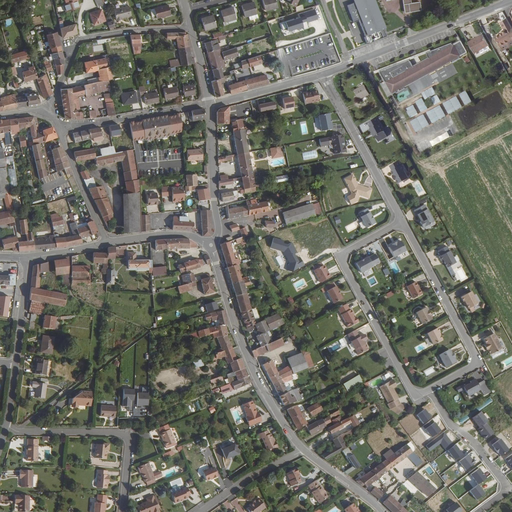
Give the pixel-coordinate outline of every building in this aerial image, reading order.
[(63,0),(65,3),(63,4),(65,11),(72,9),(79,7),(77,0),(63,0)] [(275,0),(262,0),(263,0),(265,10),(277,6),(275,0)] [(354,1),(345,4),(352,21),(357,19),(364,36),(363,36),(366,43),(386,35),(371,0),(366,0),(356,4),(354,1)] [(385,0),(385,2),(396,0),(401,0),(404,13),(408,12),(409,13),(420,12),(419,3),(410,4),(409,0),(385,0)] [(247,4),(247,3),(242,4),(245,16),(257,12),(254,2),(247,4)] [(134,15),(131,5),(113,10),(117,21),(121,20),(121,19),(134,15)] [(170,15),(168,5),(162,6),(157,7),(150,9),(152,16),(155,16),(156,18),(170,15)] [(228,9),(228,10),(221,12),(224,22),(236,18),(233,7),(228,9)] [(105,20),(100,9),(90,13),(95,24),(105,20)] [(299,17),(280,23),(282,30),(287,28),(287,31),(302,26),(303,29),(308,28),(306,22),(317,18),(314,9),(298,14),(299,17)] [(116,30),(116,29),(108,13),(104,14),(108,24),(109,29),(110,28),(111,30),(116,30)] [(206,18),(205,17),(201,18),(204,30),(216,26),(213,16),(206,18)] [(501,24),(506,32),(497,37),(504,50),(511,45),(511,28),(508,20),(501,24)] [(64,38),(80,34),(77,24),(61,28),(64,38)] [(49,48),(51,48),(52,53),(62,51),(57,32),(55,32),(54,28),(47,30),(48,34),(46,35),(49,48)] [(174,39),(176,39),(176,43),(188,41),(186,35),(184,35),(184,33),(173,33),(174,39)] [(488,44),(483,34),(476,39),(476,40),(470,44),(474,51),(488,44)] [(140,46),(139,35),(130,35),(132,47),(134,47),(140,46)] [(206,52),(219,48),(217,41),(216,39),(204,43),(206,52)] [(381,82),(388,95),(391,93),(396,90),(397,91),(405,87),(404,86),(408,84),(404,76),(408,74),(408,75),(409,76),(409,77),(410,77),(411,77),(412,76),(415,70),(423,66),(427,73),(451,60),(452,61),(460,57),(459,55),(467,51),(462,40),(455,44),(454,42),(427,52),(430,57),(414,66),(410,59),(380,70),(385,80),(381,82)] [(177,48),(177,50),(180,66),(194,63),(193,58),(191,58),(188,46),(177,48)] [(209,61),(221,58),(220,52),(219,48),(206,52),(209,61)] [(238,57),(235,48),(221,52),(223,60),(231,58),(232,59),(238,57)] [(29,50),(10,56),(12,63),(26,59),(26,60),(30,60),(31,65),(33,64),(29,50)] [(63,56),(62,51),(52,53),(50,54),(50,56),(49,57),(50,60),(54,59),(63,56)] [(259,55),(239,62),(241,68),(241,69),(261,63),(261,60),(259,55)] [(63,73),(63,57),(63,56),(54,59),(54,61),(52,61),(54,66),(55,66),(58,77),(60,76),(61,73),(63,73)] [(105,58),(83,63),(85,73),(101,70),(107,68),(105,58)] [(221,58),(209,61),(211,70),(219,68),(220,69),(222,69),(221,66),(224,66),(221,58)] [(239,62),(233,63),(235,70),(241,68),(239,62)] [(29,70),(22,73),(24,81),(37,77),(34,66),(28,68),(29,70)] [(427,73),(423,66),(415,70),(412,76),(411,77),(410,77),(409,77),(409,76),(408,75),(408,74),(404,76),(408,84),(427,73)] [(111,76),(109,67),(107,68),(101,70),(102,77),(111,76)] [(214,80),(222,77),(220,69),(219,68),(211,70),(214,80)] [(45,74),(39,77),(37,78),(36,78),(43,98),(52,93),(45,74)] [(265,75),(227,86),(230,93),(230,94),(268,84),(265,75)] [(222,77),(214,80),(210,81),(215,98),(223,95),(220,83),(223,82),(222,78),(226,77),(226,76),(222,77)] [(85,85),(68,88),(62,89),(60,92),(63,113),(74,112),(77,112),(76,109),(74,109),(73,104),(78,103),(77,95),(85,94),(86,98),(90,97),(89,94),(103,91),(103,94),(110,93),(108,80),(103,81),(85,85)] [(359,98),(369,93),(365,84),(355,90),(359,98)] [(184,96),(195,94),(193,85),(182,87),(184,96)] [(178,96),(176,87),(162,90),(164,99),(178,96)] [(317,90),(303,93),(305,103),(319,101),(317,90)] [(120,95),(123,105),(131,103),(136,102),(134,93),(134,92),(120,95)] [(27,106),(27,107),(28,107),(26,97),(25,97),(25,94),(22,94),(22,97),(19,97),(19,93),(14,93),(15,94),(17,108),(27,106)] [(156,93),(143,95),(145,104),(158,102),(156,93)] [(17,108),(15,94),(0,98),(4,110),(17,108)] [(27,94),(25,94),(25,97),(26,97),(28,107),(40,105),(37,94),(27,94)] [(114,115),(111,96),(104,97),(105,104),(106,104),(107,110),(106,110),(108,117),(115,116),(114,115)] [(283,98),(285,108),(294,106),(292,96),(283,98)] [(275,101),(259,104),(261,111),(276,108),(275,101)] [(248,115),(245,102),(235,104),(239,118),(248,115)] [(228,113),(231,112),(230,106),(219,109),(216,113),(217,124),(228,124),(228,113)] [(204,120),(202,109),(188,112),(189,118),(192,118),(192,122),(204,120)] [(179,113),(161,117),(164,137),(181,134),(179,113)] [(332,129),(329,113),(318,115),(321,131),(332,129)] [(29,143),(29,146),(31,146),(38,143),(36,134),(34,126),(34,124),(32,117),(26,118),(28,127),(29,127),(29,129),(30,133),(29,133),(29,135),(30,135),(32,142),(29,143)] [(164,137),(161,117),(145,120),(149,141),(164,137)] [(377,117),(368,121),(372,127),(371,128),(373,133),(374,132),(376,135),(379,140),(388,136),(377,117)] [(19,129),(28,127),(26,118),(16,119),(18,133),(20,132),(19,129)] [(16,119),(8,121),(10,135),(19,134),(18,133),(16,119)] [(231,121),(232,131),(244,129),(255,127),(255,125),(243,128),(241,119),(231,121)] [(149,141),(145,120),(132,122),(133,131),(130,131),(131,137),(132,142),(144,140),(145,141),(149,141)] [(10,135),(8,121),(0,121),(0,134),(4,134),(5,142),(2,143),(3,145),(12,144),(10,135)] [(35,162),(42,160),(38,144),(44,142),(45,142),(56,138),(52,128),(42,132),(40,133),(39,133),(36,134),(38,143),(31,146),(35,162)] [(99,129),(88,131),(90,139),(92,139),(93,142),(102,140),(99,129)] [(237,154),(248,152),(244,129),(232,131),(237,154)] [(90,139),(88,131),(72,133),(74,143),(90,139)] [(344,140),(343,134),(331,136),(332,140),(328,141),(327,137),(319,138),(320,146),(329,144),(329,146),(332,148),(334,148),(335,154),(346,152),(345,146),(344,146),(343,140),(344,140)] [(115,142),(98,146),(100,156),(117,153),(115,142)] [(95,157),(100,156),(98,146),(98,144),(92,146),(92,149),(95,157)] [(60,146),(56,147),(64,169),(70,166),(60,146)] [(269,148),(272,162),(277,162),(283,161),(280,146),(269,148)] [(50,161),(54,160),(57,172),(64,169),(56,147),(48,150),(50,161)] [(123,189),(120,189),(121,196),(139,193),(139,180),(135,180),(135,173),(134,164),(132,154),(133,154),(133,150),(117,153),(100,156),(95,157),(92,149),(73,153),(75,162),(76,162),(93,159),(94,166),(121,161),(125,187),(122,187),(123,189)] [(200,150),(185,152),(186,162),(196,161),(201,160),(200,150)] [(303,153),(304,159),(317,157),(316,150),(303,153)] [(241,177),(252,175),(248,152),(237,154),(240,171),(241,177)] [(33,187),(28,157),(24,158),(29,188),(33,187)] [(25,178),(22,159),(16,160),(19,179),(25,178)] [(42,160),(35,162),(39,179),(47,176),(47,169),(44,170),(42,160)] [(391,170),(398,183),(403,181),(405,181),(407,180),(408,178),(409,177),(405,170),(405,168),(403,164),(402,164),(399,160),(390,165),(392,170),(391,170)] [(0,197),(5,197),(10,196),(10,192),(5,193),(4,192),(9,192),(5,168),(0,168),(0,197)] [(283,169),(279,170),(259,174),(260,178),(284,173),(283,169)] [(87,189),(88,189),(106,227),(109,225),(107,221),(113,218),(111,213),(100,185),(94,186),(91,178),(89,179),(85,171),(80,172),(79,172),(87,189)] [(237,188),(237,190),(243,189),(255,187),(252,175),(241,177),(243,187),(237,188)] [(196,186),(195,176),(185,176),(186,188),(184,188),(185,192),(193,191),(196,190),(196,186)] [(360,197),(369,200),(372,189),(359,186),(354,176),(344,181),(351,194),(350,196),(348,198),(352,206),(358,203),(360,197)] [(222,185),(231,183),(231,179),(226,180),(218,181),(219,187),(222,187),(222,185)] [(180,201),(183,201),(182,187),(161,189),(161,197),(172,196),(172,203),(177,202),(176,201),(180,201)] [(209,200),(207,189),(196,190),(198,202),(209,200)] [(237,195),(236,191),(220,194),(222,201),(233,199),(233,196),(237,195)] [(121,196),(122,235),(139,233),(139,217),(139,193),(121,196)] [(153,205),(157,205),(156,194),(146,194),(147,205),(153,204),(153,205)] [(69,213),(65,199),(59,200),(62,215),(69,213)] [(247,206),(248,215),(254,214),(268,211),(266,201),(256,203),(255,199),(246,202),(247,206)] [(424,204),(415,210),(421,221),(420,221),(423,227),(433,222),(424,204)] [(221,220),(229,218),(228,210),(228,205),(222,206),(222,208),(217,209),(218,220),(221,220)] [(305,220),(316,216),(312,205),(301,208),(305,220)] [(248,215),(247,206),(238,208),(228,210),(229,218),(246,216),(248,215)] [(8,212),(0,213),(0,225),(10,223),(10,227),(15,226),(15,222),(12,208),(7,209),(8,212)] [(287,226),(305,220),(301,208),(283,214),(287,226)] [(369,210),(360,215),(366,227),(375,222),(369,210)] [(209,236),(210,212),(210,211),(199,212),(201,232),(202,237),(209,236)] [(69,247),(81,244),(80,239),(76,229),(76,226),(72,215),(70,215),(71,218),(70,219),(72,223),(69,224),(73,236),(69,237),(67,238),(61,239),(59,237),(59,235),(54,235),(56,248),(69,247)] [(53,228),(53,230),(55,229),(55,227),(64,225),(62,218),(61,219),(60,216),(56,217),(56,220),(52,221),(53,228)] [(139,233),(149,232),(148,216),(139,217),(139,233)] [(95,238),(99,236),(91,217),(88,218),(89,222),(86,223),(87,226),(91,235),(94,234),(95,238)] [(188,221),(188,218),(178,217),(178,218),(172,218),(172,225),(171,225),(171,227),(172,227),(172,231),(192,232),(192,223),(192,221),(188,221)] [(18,242),(19,252),(34,250),(33,241),(32,238),(31,236),(30,233),(28,234),(25,219),(19,221),(21,235),(25,234),(26,242),(18,242)] [(87,226),(76,229),(80,239),(91,235),(87,226)] [(248,235),(245,227),(240,229),(243,238),(243,239),(245,238),(244,236),(248,235)] [(37,238),(37,241),(33,241),(34,250),(56,248),(54,235),(53,233),(48,234),(48,237),(37,238)] [(13,248),(13,252),(19,252),(18,242),(17,238),(2,240),(4,249),(13,248)] [(181,239),(165,240),(167,250),(175,249),(179,249),(188,249),(187,240),(181,239)] [(167,250),(165,240),(154,241),(155,251),(167,250)] [(194,248),(196,249),(196,245),(188,240),(187,240),(188,249),(188,250),(188,249),(194,248)] [(389,247),(394,257),(406,250),(401,240),(397,242),(393,245),(389,247)] [(239,257),(235,259),(230,241),(227,242),(220,244),(221,247),(227,267),(236,265),(240,263),(239,257)] [(252,260),(253,259),(246,245),(245,242),(243,242),(235,247),(241,260),(248,257),(250,260),(252,260)] [(447,245),(438,251),(440,255),(439,256),(441,260),(442,259),(447,267),(456,262),(447,245)] [(106,264),(112,263),(111,262),(111,260),(114,259),(114,247),(111,248),(107,248),(107,254),(106,264)] [(93,253),(92,263),(106,264),(107,254),(93,253)] [(134,253),(127,253),(127,261),(127,268),(150,268),(150,267),(150,260),(143,260),(143,258),(134,258),(134,253)] [(380,262),(375,253),(368,257),(368,256),(363,259),(361,261),(361,260),(356,263),(361,272),(380,262)] [(71,284),(89,284),(89,283),(89,266),(78,266),(78,255),(71,257),(71,284)] [(69,273),(68,256),(53,261),(55,275),(65,274),(69,273)] [(196,260),(183,264),(185,272),(206,266),(203,258),(203,259),(200,261),(196,261),(196,260)] [(47,272),(48,262),(39,265),(39,273),(47,272)] [(183,264),(177,266),(179,274),(185,272),(183,264)] [(41,275),(39,275),(39,273),(39,265),(33,267),(29,300),(32,301),(44,303),(65,307),(66,295),(38,289),(39,280),(39,279),(41,279),(41,278),(40,278),(41,275)] [(244,277),(240,278),(236,265),(227,267),(230,279),(229,279),(230,282),(231,282),(232,283),(237,282),(242,280),(249,279),(251,278),(250,275),(244,277)] [(327,272),(323,265),(314,270),(320,282),(330,276),(328,271),(327,272)] [(166,274),(166,266),(150,267),(150,268),(151,275),(166,274)] [(180,276),(180,277),(182,285),(194,282),(193,279),(192,273),(180,276)] [(0,284),(11,285),(15,285),(15,275),(8,275),(8,276),(0,276),(0,284)] [(213,292),(209,278),(200,280),(204,295),(213,292)] [(232,283),(236,296),(246,293),(244,285),(254,283),(253,278),(251,278),(249,279),(242,280),(237,282),(232,283)] [(176,287),(179,294),(191,290),(190,288),(198,286),(196,281),(194,282),(182,285),(176,287)] [(331,282),(324,286),(326,291),(334,287),(331,282)] [(416,282),(407,287),(413,298),(422,293),(420,289),(419,289),(417,287),(418,286),(416,282)] [(326,291),(332,304),(341,299),(335,286),(334,287),(326,291)] [(469,308),(478,303),(471,291),(461,296),(464,301),(465,300),(466,303),(469,308)] [(246,293),(236,296),(240,312),(251,308),(246,293)] [(37,314),(41,315),(44,303),(32,301),(28,313),(31,313),(37,314)] [(211,310),(208,301),(182,308),(185,317),(211,310)] [(350,310),(346,304),(338,308),(348,327),(358,322),(355,316),(355,317),(354,317),(352,314),(353,314),(351,309),(350,310)] [(256,307),(251,308),(254,320),(259,318),(256,307)] [(241,319),(243,318),(246,328),(255,324),(257,323),(259,322),(260,322),(259,318),(254,320),(251,308),(240,312),(242,317),(240,317),(241,319)] [(227,325),(223,310),(202,317),(203,319),(205,318),(205,321),(210,319),(211,322),(217,321),(218,327),(223,326),(227,325)] [(427,310),(418,316),(422,324),(432,319),(427,310)] [(278,313),(265,319),(269,330),(283,323),(278,313)] [(53,330),(55,317),(44,315),(42,328),(53,330)] [(269,330),(265,319),(260,322),(259,322),(257,323),(255,324),(246,328),(243,330),(244,334),(248,332),(249,330),(256,327),(256,331),(258,331),(259,334),(256,336),(261,347),(270,342),(266,331),(269,330)] [(223,326),(218,327),(213,328),(210,329),(210,333),(214,332),(214,334),(212,334),(213,339),(216,338),(226,336),(223,326)] [(433,344),(442,339),(440,334),(438,332),(440,331),(438,327),(427,333),(433,344)] [(208,335),(206,330),(195,333),(197,339),(208,335)] [(359,337),(355,330),(347,334),(351,341),(358,354),(368,350),(368,348),(366,344),(364,344),(363,341),(367,339),(364,334),(359,337)] [(494,333),(484,339),(486,344),(488,347),(487,347),(488,348),(490,353),(491,354),(502,348),(498,341),(499,339),(497,337),(496,336),(494,333)] [(42,336),(41,340),(39,352),(50,354),(53,338),(42,336)] [(220,349),(215,351),(216,354),(231,348),(226,337),(226,336),(216,338),(220,349)] [(254,357),(283,344),(280,337),(270,342),(261,347),(258,348),(251,351),(254,357)] [(239,359),(236,361),(231,348),(216,354),(216,355),(201,359),(201,361),(209,359),(210,361),(223,357),(226,365),(228,364),(232,373),(233,373),(243,369),(239,359)] [(452,353),(450,349),(439,355),(446,367),(456,361),(454,357),(452,353)] [(313,366),(308,354),(305,351),(301,356),(307,368),(313,366)] [(289,365),(293,374),(307,368),(301,356),(287,362),(289,365)] [(201,361),(201,359),(192,361),(194,367),(203,365),(201,361)] [(266,362),(262,364),(272,383),(291,375),(293,374),(289,365),(277,373),(272,363),(273,362),(272,360),(271,361),(270,359),(266,360),(265,361),(266,362)] [(46,361),(37,360),(35,375),(44,376),(46,361)] [(425,377),(434,373),(432,367),(423,370),(425,377)] [(243,369),(233,373),(236,381),(246,377),(243,369)] [(283,384),(293,380),(291,375),(272,383),(279,396),(292,389),(292,388),(290,389),(290,388),(287,390),(283,384)] [(210,381),(212,385),(216,383),(223,381),(221,377),(210,381)] [(236,381),(230,383),(233,389),(233,390),(248,384),(246,377),(236,381)] [(363,385),(360,379),(354,383),(353,383),(357,389),(363,385)] [(392,409),(402,403),(399,398),(400,398),(394,388),(393,387),(396,384),(393,379),(380,387),(390,403),(389,404),(392,409)] [(464,389),(468,396),(480,390),(484,396),(490,392),(484,380),(477,384),(475,379),(470,381),(470,383),(463,387),(464,389)] [(30,387),(34,388),(33,398),(42,400),(45,384),(31,382),(30,387)] [(225,385),(220,387),(222,393),(233,389),(230,383),(225,385)] [(302,399),(297,388),(292,389),(279,396),(283,405),(302,399)] [(71,400),(71,404),(74,404),(74,406),(77,406),(77,404),(90,404),(91,391),(79,390),(71,400)] [(134,393),(134,415),(146,415),(147,406),(150,406),(150,393),(134,393)] [(256,412),(251,400),(242,404),(247,416),(245,417),(249,426),(262,420),(258,411),(256,412)] [(311,416),(322,411),(323,410),(318,402),(307,409),(308,410),(311,416)] [(406,407),(402,403),(392,409),(399,415),(406,407)] [(115,405),(100,404),(100,415),(114,416),(115,405)] [(298,414),(301,413),(300,412),(297,405),(291,407),(286,410),(292,419),(298,414)] [(425,409),(416,415),(423,423),(431,417),(425,409)] [(483,410),(472,418),(479,427),(486,422),(490,419),(483,410)] [(305,419),(306,418),(303,412),(301,413),(298,414),(292,419),(298,429),(305,424),(307,423),(305,419)] [(355,416),(354,414),(346,418),(347,420),(348,419),(352,427),(358,424),(354,417),(355,416)] [(340,421),(343,420),(341,415),(331,420),(334,424),(340,421)] [(325,424),(330,422),(327,417),(322,420),(322,418),(316,422),(320,429),(326,426),(325,424)] [(431,437),(440,431),(431,420),(423,426),(431,437)] [(331,433),(343,427),(340,421),(334,424),(328,428),(331,433)] [(320,429),(316,422),(307,427),(311,434),(320,429)] [(494,433),(486,422),(479,427),(477,429),(485,439),(494,433)] [(261,436),(266,448),(269,447),(270,446),(271,448),(277,445),(274,439),(273,440),(271,436),(269,432),(268,432),(266,428),(256,433),(258,437),(261,436)] [(170,429),(160,433),(165,446),(175,442),(170,429)] [(322,456),(326,460),(346,447),(342,440),(349,435),(347,431),(333,439),(337,447),(322,456)] [(447,450),(453,446),(446,436),(445,437),(442,434),(426,446),(429,451),(440,443),(446,451),(447,450)] [(25,451),(26,451),(26,461),(36,461),(36,438),(26,438),(25,451)] [(500,439),(492,445),(500,456),(508,450),(500,439)] [(350,451),(356,448),(353,443),(347,446),(350,451)] [(109,444),(103,444),(102,445),(96,444),(95,458),(106,459),(106,453),(107,450),(108,450),(109,444)] [(239,453),(235,444),(222,449),(226,458),(230,457),(235,455),(239,453)] [(407,445),(394,454),(400,462),(408,456),(416,467),(422,462),(411,451),(407,445)] [(454,460),(462,454),(455,445),(453,446),(447,450),(454,460)] [(164,459),(175,455),(173,450),(162,455),(164,459)] [(381,463),(387,471),(389,470),(400,462),(394,454),(381,463)] [(468,455),(459,461),(465,470),(474,464),(468,455)] [(155,478),(149,462),(139,466),(142,473),(143,478),(144,477),(146,482),(155,478)] [(387,471),(381,463),(372,470),(378,478),(387,472),(387,471)] [(202,471),(207,480),(211,479),(213,478),(214,478),(218,476),(214,467),(210,469),(209,468),(202,471)] [(292,487),(300,481),(297,476),(296,474),(297,473),(293,468),(288,472),(289,473),(285,475),(290,482),(289,483),(292,487)] [(478,468),(470,474),(478,484),(486,478),(478,468)] [(31,470),(18,469),(18,475),(20,475),(20,478),(20,486),(31,487),(31,470)] [(106,470),(97,469),(97,474),(96,487),(105,488),(106,483),(106,480),(108,480),(108,475),(106,474),(106,470)] [(366,474),(356,481),(362,486),(364,485),(366,487),(378,478),(372,470),(366,474)] [(409,479),(428,497),(435,489),(417,472),(409,479)] [(319,486),(315,480),(308,485),(312,491),(311,491),(319,502),(328,496),(320,485),(319,486)] [(469,491),(476,500),(484,493),(478,485),(469,491)] [(191,494),(188,486),(172,493),(176,502),(188,497),(188,495),(191,494)] [(406,491),(401,486),(396,491),(401,496),(406,491)] [(380,492),(375,487),(370,492),(379,499),(383,494),(388,490),(385,488),(380,492)] [(30,495),(15,495),(15,502),(18,502),(18,503),(17,511),(29,511),(30,495)] [(160,511),(153,495),(147,498),(148,502),(137,507),(139,511),(153,511),(154,511),(153,511),(160,511)] [(396,511),(402,506),(390,495),(383,502),(392,511),(396,511)] [(106,498),(96,497),(96,502),(93,502),(92,511),(103,511),(103,510),(104,507),(105,508),(106,498)] [(259,511),(266,508),(259,498),(255,501),(256,502),(253,504),(250,506),(250,507),(247,509),(249,511),(259,511)] [(357,510),(351,503),(343,509),(345,511),(359,511),(358,509),(357,510)] [(458,511),(461,510),(456,503),(443,511),(458,511)]
